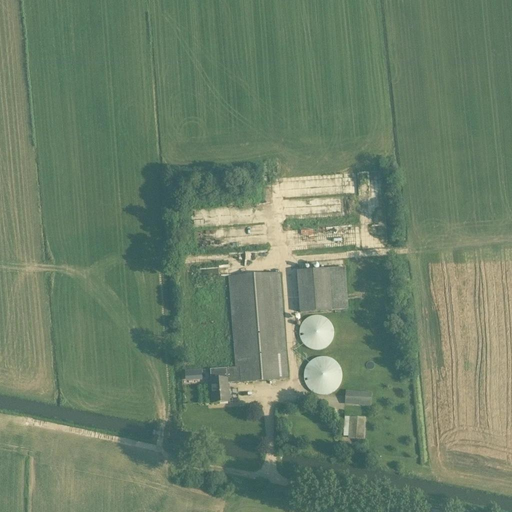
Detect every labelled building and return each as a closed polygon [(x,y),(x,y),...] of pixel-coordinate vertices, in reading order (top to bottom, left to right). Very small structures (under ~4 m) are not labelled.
[(370,187),(380,186),(380,171),(358,172),(359,194),(370,193),(370,187)] [(297,272),(300,314),(348,310),(345,268),(297,272)] [(235,368),(227,369),(211,370),(211,379),(212,404),(229,402),(228,383),(236,382),(236,383),(288,380),(280,274),(228,277),(235,368)] [(314,317),(309,318),(306,320),(303,323),(300,327),(299,332),(300,338),(302,343),(305,346),(309,349),(313,351),(319,351),(323,350),(327,347),(331,344),(332,341),(333,335),(333,330),(331,326),(328,321),(323,318),(318,316),(314,317)] [(312,361),(310,363),(307,366),(304,372),(304,378),(305,384),(308,388),(312,393),(317,395),(323,396),(329,395),(334,392),(338,388),(341,381),(341,375),(339,368),(334,362),(329,359),(322,358),(317,359),(312,361)] [(370,406),(371,394),(358,393),(358,405),(370,406)] [(363,440),(364,419),(350,419),(349,424),(344,424),(343,437),(349,437),(349,439),(363,440)]
